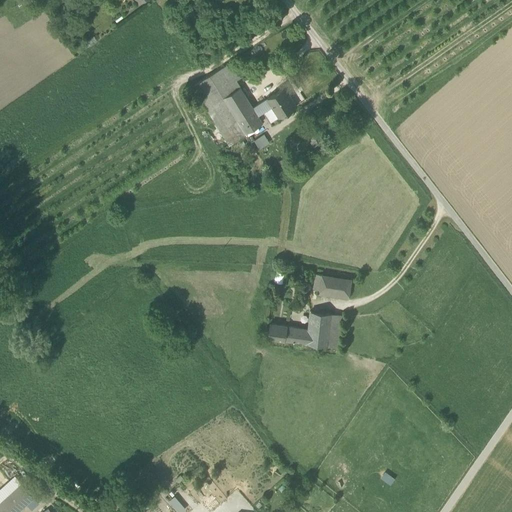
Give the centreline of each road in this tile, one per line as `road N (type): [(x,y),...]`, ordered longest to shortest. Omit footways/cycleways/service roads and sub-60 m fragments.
road 1 (residential): [(447,207),(284,0)]
road 2 (unclassified): [(315,303),(365,311),(447,207)]
road 3 (unclassified): [(511,413),(443,511)]
